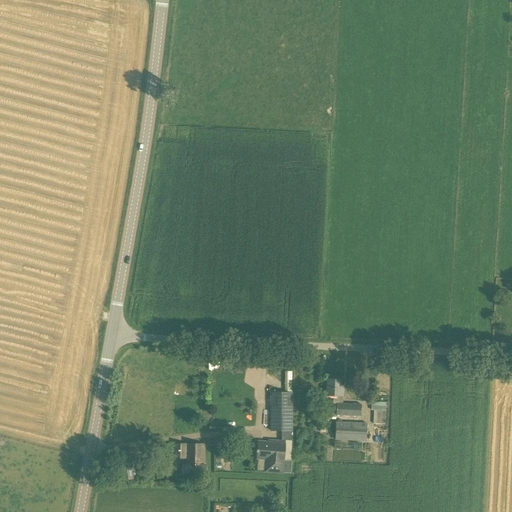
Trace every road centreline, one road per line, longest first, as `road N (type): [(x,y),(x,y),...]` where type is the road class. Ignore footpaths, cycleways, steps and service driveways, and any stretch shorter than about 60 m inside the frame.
road 1 (unclassified): [(511,354),(110,334)]
road 2 (tertiary): [(110,334),(163,0)]
road 3 (unknown): [(85,478),(314,477)]
road 4 (tertiary): [(79,511),(110,334)]
